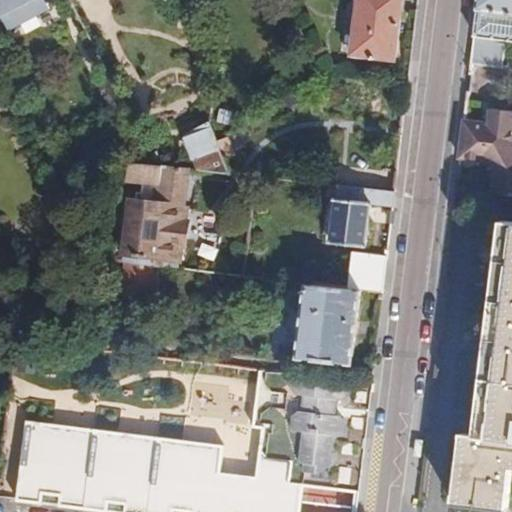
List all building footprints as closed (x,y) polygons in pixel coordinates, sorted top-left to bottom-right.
[(64,0),(0,0),(0,17),(3,15),(8,26),(52,4),(53,6),(64,0)] [(360,0),(353,57),(396,62),(404,0),(360,0)] [(511,0),(480,0),(473,62),(496,65),(501,37),(511,38),(511,0)] [(314,62),(301,70),(309,80),(320,72),(314,62)] [(212,124),(189,136),(201,172),(234,176),(228,161),(220,141),(212,124)] [(231,138),(220,141),(228,161),(238,154),(231,138)] [(160,150),(154,153),(159,161),(164,158),(160,150)] [(133,164),(99,182),(106,194),(132,179),(133,164)] [(189,224),(178,222),(178,210),(186,210),(189,171),(133,164),(132,179),(132,181),(147,183),(146,194),(141,193),(142,201),(137,201),(135,263),(137,264),(157,266),(171,268),(179,269),(180,261),(183,262),(183,247),(187,247),(189,224)] [(368,175),(367,190),(397,193),(399,178),(368,175)] [(397,193),(367,190),(339,187),(332,244),(368,248),(372,206),(395,209),(397,193)] [(128,227),(129,208),(123,200),(114,210),(128,227)] [(191,211),(186,210),(178,210),(178,222),(189,224),(191,211)] [(511,221),(503,220),(477,434),(463,433),(454,505),(503,511),(510,469),(511,469),(511,221)] [(363,292),(385,295),(389,258),(353,253),(349,291),(363,292)] [(157,266),(137,264),(133,297),(153,299),(157,266)] [(171,268),(157,266),(153,299),(167,300),(171,268)] [(0,322),(22,320),(0,278),(0,322)] [(363,292),(349,291),(308,286),(299,359),(354,364),(363,292)] [(357,511),(373,383),(262,370),(261,384),(270,394),(282,396),(281,405),(268,404),(257,410),(255,425),(267,426),(267,430),(261,430),(258,449),(255,475),(221,472),(222,446),(25,423),(15,500),(120,511),(357,511)]
